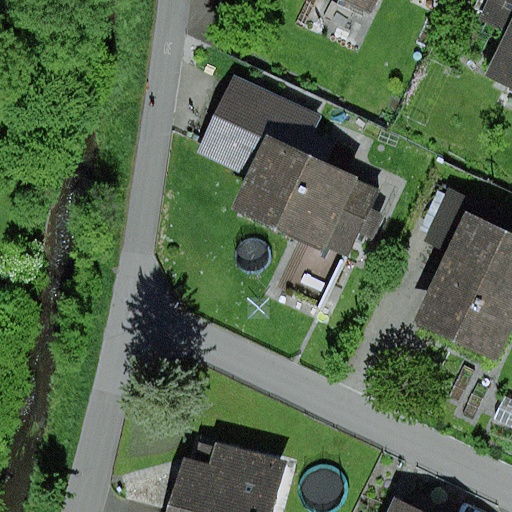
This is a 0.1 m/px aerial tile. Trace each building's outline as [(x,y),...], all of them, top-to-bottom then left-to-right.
[(377,0),(340,0),(370,14),(377,0)] [(511,0),(486,0),(479,17),(507,30),(485,78),(511,90),(511,0)] [(236,78),(219,114),(304,154),(321,118),(236,78)] [(304,154),(219,114),(200,153),(249,175),(234,208),(326,250),(327,246),(350,256),(359,236),(372,243),(384,217),(369,210),(378,191),(356,181),(358,178),(304,154)] [(423,242),(450,254),(467,216),(474,200),(448,189),(423,242)] [(511,324),(511,236),(467,216),(450,254),(417,323),(496,359),(511,324)] [(511,401),(504,398),(494,421),(511,428),(511,401)] [(211,466),(184,458),(169,511),(271,511),(285,463),(216,444),(211,466)] [(425,511),(393,497),(386,511),(425,511)]
